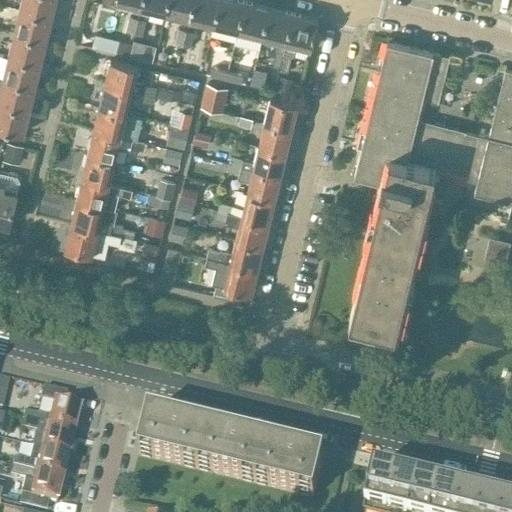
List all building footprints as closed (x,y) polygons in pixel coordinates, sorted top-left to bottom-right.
[(20,0),(19,8),(52,16),(55,0),(20,0)] [(141,4),(142,0),(103,0),(102,4),(116,7),(117,0),(118,0),(132,3),(131,8),(140,11),(142,6),(141,5),(141,4)] [(168,0),(142,0),(141,4),(141,5),(142,6),(166,11),(168,0)] [(168,0),(166,11),(190,17),(194,0),(168,0)] [(194,0),(190,17),(214,23),(219,0),(194,0)] [(241,0),(219,0),(214,23),(237,29),(244,1),(241,0)] [(244,1),(237,29),(262,35),(269,7),(244,1)] [(280,67),(293,13),(269,7),(262,35),(276,38),(273,51),(275,51),(272,65),(280,67)] [(19,8),(13,31),(46,39),(52,16),(19,8)] [(318,19),(293,13),(280,67),(288,69),(291,56),(293,56),(296,43),(311,47),(318,19)] [(130,15),(126,29),(135,31),(138,17),(130,15)] [(138,17),(135,31),(143,34),(147,19),(138,17)] [(178,27),(175,41),(184,43),(187,29),(178,27)] [(187,29),(184,43),(191,45),(195,31),(187,29)] [(13,31),(7,54),(41,62),(46,39),(13,31)] [(450,55),(387,40),(355,174),(383,182),(350,319),(396,330),(436,167),(469,175),(479,132),(417,117),(423,95),(427,96),(426,99),(438,102),(450,55)] [(7,54),(2,78),(35,86),(41,62),(7,54)] [(110,59),(105,82),(132,88),(143,91),(156,94),(157,87),(134,81),(138,66),(110,59)] [(511,70),(505,69),(489,135),(488,135),(474,192),(511,201),(511,70)] [(2,78),(0,85),(0,101),(29,109),(35,86),(2,78)] [(99,105),(126,112),(132,88),(105,82),(99,105)] [(223,111),(229,88),(208,83),(202,106),(223,111)] [(143,91),(141,100),(153,103),(156,94),(143,91)] [(270,98),(264,121),(292,128),(297,104),(270,98)] [(29,109),(0,101),(0,126),(24,132),(29,109)] [(99,105),(93,129),(121,136),(133,138),(137,139),(143,117),(126,113),(126,112),(99,105)] [(240,115),(238,124),(251,127),(253,118),(240,115)] [(264,121),(259,145),(286,152),(292,128),(264,121)] [(93,129),(88,152),(115,159),(121,136),(93,129)] [(133,138),(131,148),(143,151),(145,141),(137,139),(133,138)] [(280,174),(286,152),(259,145),(255,160),(231,155),(229,162),(280,174)] [(109,182),(115,159),(88,152),(82,176),(109,182)] [(247,191),(275,198),(280,174),(229,162),(227,171),(239,174),(239,176),(250,179),(247,191)] [(0,221),(9,224),(17,193),(20,180),(17,175),(0,171),(0,221)] [(82,176),(77,200),(104,206),(115,208),(118,194),(132,197),(134,189),(109,182),(82,176)] [(242,214),(269,221),(275,198),(247,191),(244,207),(242,214)] [(77,200),(71,223),(98,230),(110,232),(122,235),(126,236),(131,237),(133,238),(135,230),(114,224),(117,209),(115,208),(104,206),(77,200)] [(220,201),(218,209),(230,212),(231,204),(220,201)] [(230,212),(218,209),(216,217),(226,220),(226,223),(239,226),(236,238),(263,245),(269,221),(242,214),(230,212)] [(71,223),(65,247),(104,256),(108,240),(120,243),(122,235),(110,232),(98,230),(71,223)] [(208,248),(206,255),(258,268),(263,245),(236,238),(233,252),(220,248),(219,251),(208,248)] [(151,280),(159,244),(144,241),(136,276),(151,280)] [(206,257),(204,264),(215,267),(211,282),(217,283),(214,295),(238,300),(240,289),(252,292),(258,268),(206,255),(206,257)] [(165,262),(161,278),(173,281),(177,265),(165,262)] [(25,412),(22,421),(74,433),(79,410),(64,406),(67,394),(43,388),(40,401),(36,415),(25,412)] [(197,470),(207,429),(148,415),(138,456),(197,470)] [(22,421),(20,430),(35,434),(32,447),(68,456),(74,433),(22,421)] [(255,484),(265,443),(207,429),(197,470),(255,484)] [(265,443),(255,484),(313,498),(323,457),(265,443)] [(14,459),(11,468),(62,480),(68,456),(32,447),(28,462),(14,459)] [(11,468),(9,477),(24,481),(21,495),(29,497),(56,504),(62,480),(11,468)] [(363,511),(386,511),(396,475),(374,469),(363,511)] [(408,511),(417,480),(396,475),(386,511),(408,511)] [(431,511),(438,485),(417,480),(408,511),(431,511)] [(438,485),(431,511),(453,511),(459,490),(438,485)] [(453,511),(475,511),(480,495),(459,490),(453,511)] [(475,511),(497,511),(501,500),(480,495),(475,511)] [(511,511),(511,503),(501,500),(497,511),(511,511)]
